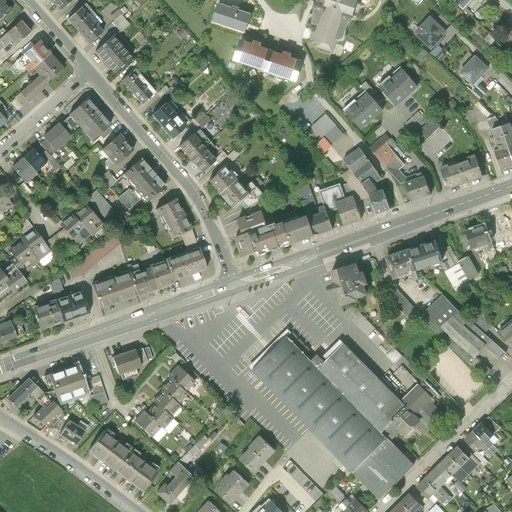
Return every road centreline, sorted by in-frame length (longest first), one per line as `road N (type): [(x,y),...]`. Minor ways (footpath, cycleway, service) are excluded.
road 1 (primary): [(511,186),(233,285)]
road 2 (residential): [(233,285),(194,188),(88,67)]
road 3 (primary): [(233,285),(0,366)]
road 4 (residential): [(511,382),(379,511)]
road 5 (residential): [(0,416),(138,511)]
